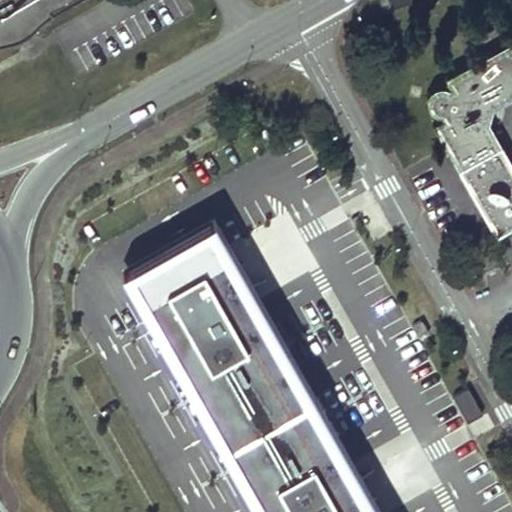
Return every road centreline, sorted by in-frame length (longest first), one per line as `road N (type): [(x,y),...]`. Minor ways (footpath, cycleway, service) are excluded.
road 1 (residential): [(511,409),(291,18)]
road 2 (tertiary): [(291,18),(89,131)]
road 3 (tertiary): [(1,263),(38,177),(89,131)]
